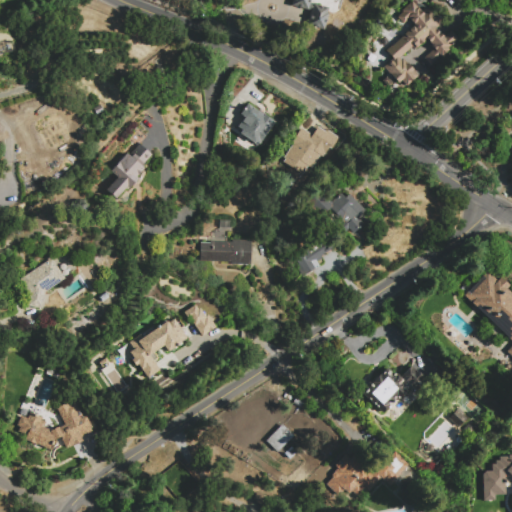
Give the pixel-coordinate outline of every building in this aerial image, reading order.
[(310,0),(308,9),(293,5),(294,0),(310,0)] [(399,83),(383,66),(392,58),(386,51),(391,46),(392,46),(415,24),(409,18),(403,23),(397,17),(403,11),(402,10),(412,1),(423,12),(429,6),(443,21),(435,28),(436,29),(437,28),(440,32),(439,32),(440,33),(441,32),(444,36),(451,29),(459,38),(431,65),(424,58),(434,49),(432,47),(434,46),(427,38),(415,49),(412,46),(400,58),(401,59),(402,58),(407,63),(408,62),(414,69),(413,70),(418,75),(407,86),(401,80),(399,83)] [(313,4),(328,7),(323,30),(308,26),(313,4)] [(247,104),(273,121),(258,144),(241,132),(243,130),(238,127),(242,122),(246,124),(249,120),(241,114),(247,104)] [(313,129),(303,144),(298,140),(292,147),(288,144),(296,131),(300,134),(306,124),(313,129)] [(318,126),(325,132),(327,130),(338,137),(331,148),(328,147),(323,156),(314,150),(316,148),(307,142),(318,126)] [(126,153),(128,155),(138,143),(151,154),(141,166),(143,168),(135,177),(138,179),(128,190),(126,188),(116,199),(106,190),(116,178),(109,172),(126,153)] [(286,158),(279,166),(274,162),(281,154),(286,158)] [(349,194),(365,210),(358,218),(363,223),(353,233),(327,207),(340,193),(345,198),(349,194)] [(251,240),(250,265),(228,264),(228,262),(200,261),(200,243),(210,243),(210,241),(231,242),(232,240),(251,240)] [(307,249),(310,253),(327,241),(332,249),(315,261),(319,266),(306,275),(294,258),(307,249)] [(42,308),(29,306),(31,290),(23,278),(51,259),(65,279),(44,293),(42,308)] [(511,341),(464,295),(487,271),(496,280),(500,276),(509,286),(507,289),(511,294),(511,356),(507,351),(511,345),(511,341)] [(98,297),(106,291),(110,297),(102,302),(98,297)] [(184,312),(195,304),(198,309),(199,308),(205,316),(207,314),(215,327),(202,336),(190,319),(189,320),(184,312)] [(174,318),(186,337),(165,352),(161,346),(153,352),(157,358),(153,360),(160,370),(146,379),(128,351),(128,343),(141,334),(143,337),(166,321),(167,323),(174,318)] [(386,368),(393,374),(395,372),(402,379),(404,377),(402,375),(410,367),(411,369),(412,367),(427,381),(417,393),(410,386),(398,399),(396,397),(381,413),(361,394),(386,368)] [(56,408),(74,398),(83,416),(86,414),(92,425),(90,426),(93,432),(81,438),(83,440),(66,449),(60,437),(52,441),(49,449),(25,439),(26,435),(18,431),(19,427),(17,426),(21,415),(27,418),(30,412),(42,417),(41,420),(45,422),(43,427),(51,430),(64,424),(56,408)] [(465,417),(456,408),(448,417),(457,426),(465,417)] [(276,451),(292,435),(281,424),(264,439),(276,451)] [(408,465),(387,485),(380,478),(367,492),(363,488),(355,496),(350,491),(340,500),(328,488),(329,487),(326,484),(333,477),(332,475),(332,473),(333,471),(335,471),(337,471),(339,472),(340,470),(335,465),(345,454),(350,459),(352,456),(364,469),(360,473),(364,477),(369,471),(372,474),(394,451),(408,465)] [(511,477),(509,474),(505,474),(505,477),(504,477),(504,483),(505,483),(505,495),(495,495),(495,500),(483,500),(483,473),(485,471),(491,471),(491,464),(495,464),(495,460),(499,460),(499,456),(508,456),(508,455),(511,455),(511,477)] [(265,494),(254,492),(253,501),(263,503),(265,494)]
